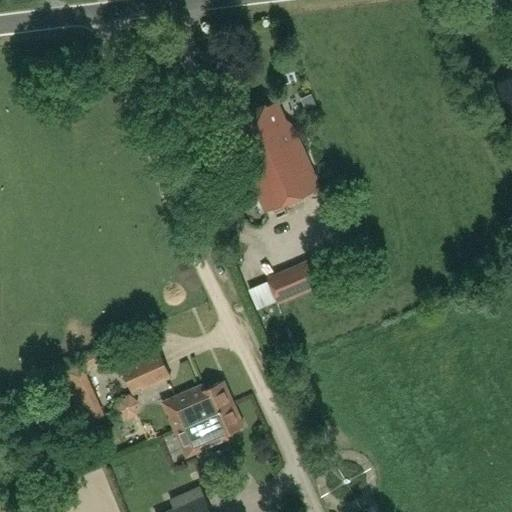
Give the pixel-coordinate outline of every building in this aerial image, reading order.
[(511,76),(494,85),(511,124),(511,123),(511,76)] [(238,137),(233,139),(265,212),(320,187),(292,123),(285,122),(276,102),(231,122),(238,137)] [(271,274),(278,298),(322,286),(314,261),(271,274)] [(256,308),(276,299),(268,280),(248,289),(256,308)] [(157,347),(120,363),(132,391),(169,376),(157,347)] [(186,423),(233,402),(223,380),(196,392),(194,388),(163,402),(174,429),(186,423)] [(84,383),(70,389),(85,424),(99,418),(84,383)] [(186,423),(174,429),(186,454),(216,441),(215,438),(243,426),(233,402),(186,423)] [(209,511),(199,486),(170,499),(175,511),(209,511)]
